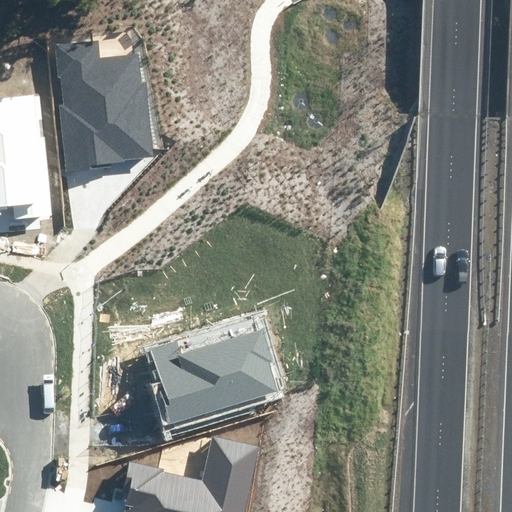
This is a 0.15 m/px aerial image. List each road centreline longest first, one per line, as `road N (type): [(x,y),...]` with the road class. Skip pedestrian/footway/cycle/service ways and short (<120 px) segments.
road 1 (motorway): [(434,511),(457,0)]
road 2 (residential): [(22,511),(27,448),(0,374)]
